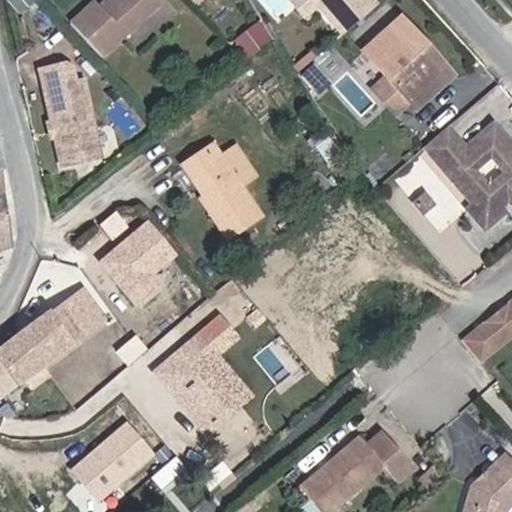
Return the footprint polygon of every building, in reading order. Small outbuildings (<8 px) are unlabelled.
[(149,0),(121,28),(116,22),(110,17),(87,40),(123,76),(177,22),(177,18),(184,11),(174,0),(149,0)] [(121,28),(149,0),(138,0),(116,22),(121,28)] [(366,0),(304,0),(340,35),(370,4),(366,0)] [(234,44),(251,59),(274,32),(256,18),(234,44)] [(422,58),(429,52),(409,33),(373,69),(398,93),(384,105),(407,130),(422,116),(451,88),(422,58)] [(451,88),(422,116),(429,123),(463,88),(429,52),(422,58),(451,88)] [(65,71),(44,77),(63,150),(67,148),(70,158),(63,160),(72,193),(111,181),(89,89),(65,71)] [(479,165),(460,144),(439,163),(492,223),(509,226),(511,223),(511,149),(506,142),(479,165)] [(222,169),(191,190),(211,220),(210,223),(236,263),(269,239),(222,169)] [(7,192),(0,194),(0,225),(10,219),(7,192)] [(0,262),(4,273),(19,267),(18,257),(10,219),(0,225),(0,262)] [(182,310),(141,345),(155,361),(195,325),(182,310)] [(220,313),(152,371),(211,438),(260,396),(223,353),(241,337),(220,313)] [(54,389),(77,373),(96,359),(84,317),(31,358),(54,389)] [(511,370),(511,330),(492,348),(484,355),(481,357),(478,360),(480,362),(498,381),(499,382),(511,370)] [(0,426),(54,389),(31,358),(15,370),(0,404),(0,426)] [(126,361),(108,375),(121,390),(149,369),(142,361),(132,367),(126,361)] [(71,467),(100,502),(158,455),(130,420),(71,467)] [(373,457),(310,503),(316,511),(363,511),(396,488),(408,504),(425,492),(395,452),(378,464),(373,457)] [(23,469),(44,499),(57,490),(35,460),(23,469)] [(29,510),(44,499),(23,469),(6,481),(29,510)] [(457,498),(448,485),(430,498),(438,510),(457,498)] [(494,497),(487,503),(484,511),(511,511),(511,488),(508,485),(501,491),(504,494),(497,500),(494,497)] [(501,491),(494,497),(497,500),(504,494),(501,491)] [(8,511),(0,496),(0,511),(8,511)]
